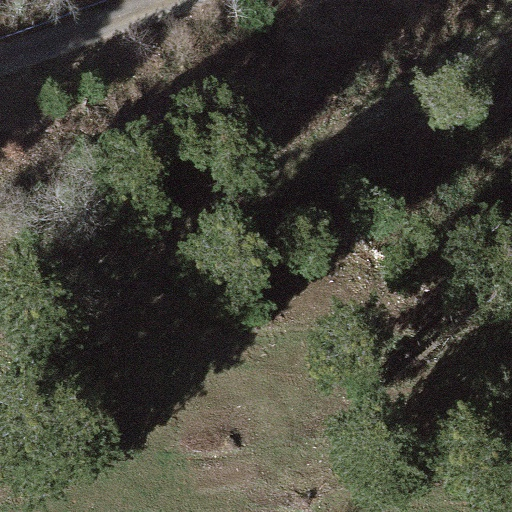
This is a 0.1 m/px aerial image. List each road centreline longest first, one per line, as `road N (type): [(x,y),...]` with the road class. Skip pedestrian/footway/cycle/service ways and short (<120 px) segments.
road 1 (track): [(0,292),(157,257),(511,25)]
road 2 (unclassified): [(155,0),(0,54)]
